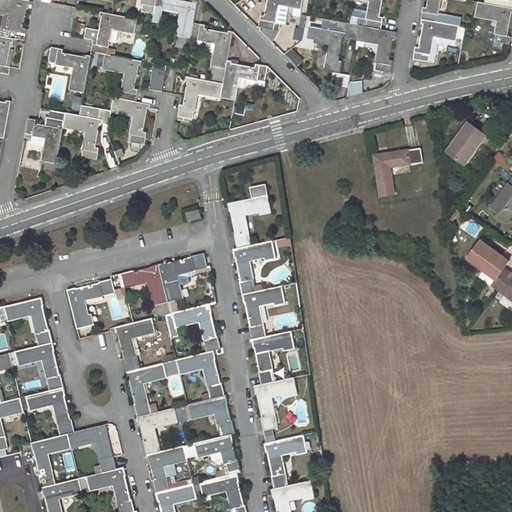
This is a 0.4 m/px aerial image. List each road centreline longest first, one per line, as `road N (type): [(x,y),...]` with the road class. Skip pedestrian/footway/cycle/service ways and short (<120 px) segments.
road 1 (residential): [(218,239),(260,511)]
road 2 (residential): [(53,280),(218,239)]
road 3 (residential): [(10,223),(170,168)]
road 4 (residential): [(218,0),(332,119)]
road 5 (residential): [(10,223),(2,194),(24,87)]
road 6 (residential): [(200,157),(332,119)]
